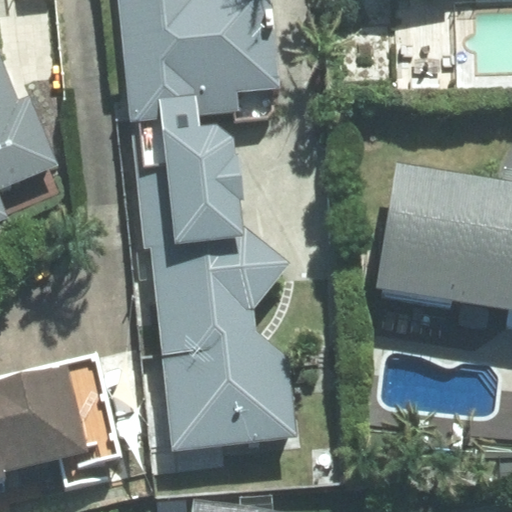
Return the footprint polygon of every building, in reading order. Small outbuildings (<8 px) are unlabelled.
[(115,0),(129,122),(233,111),(231,98),(277,93),(267,0),(115,0)] [(0,62),(0,222),(2,222),(0,215),(0,192),(53,172),(26,102),(17,105),(0,62)] [(285,355),(273,356),(247,335),(245,316),(286,266),(236,225),(227,136),(197,139),(195,124),(132,130),(166,457),(294,444),(285,355)] [(511,185),(391,166),(370,293),(511,316),(511,185)] [(0,480),(82,462),(60,362),(0,376),(0,480)]
